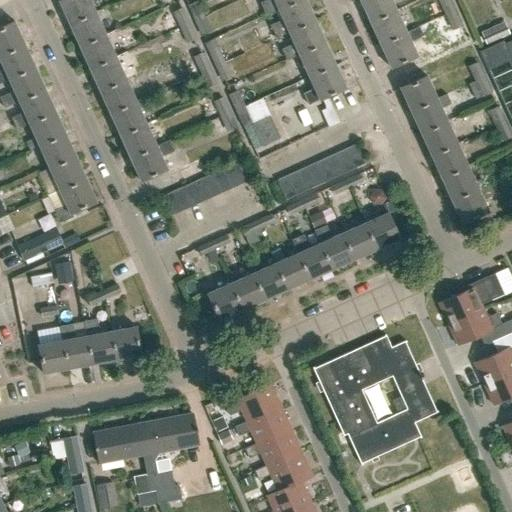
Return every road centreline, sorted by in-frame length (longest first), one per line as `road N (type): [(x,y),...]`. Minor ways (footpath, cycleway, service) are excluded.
road 1 (residential): [(200,370),(29,0)]
road 2 (residential): [(456,266),(333,0)]
road 3 (residential): [(511,511),(410,288)]
road 4 (residential): [(0,416),(200,370)]
road 5 (residential): [(270,343),(347,511)]
road 6 (residential): [(270,343),(410,288)]
